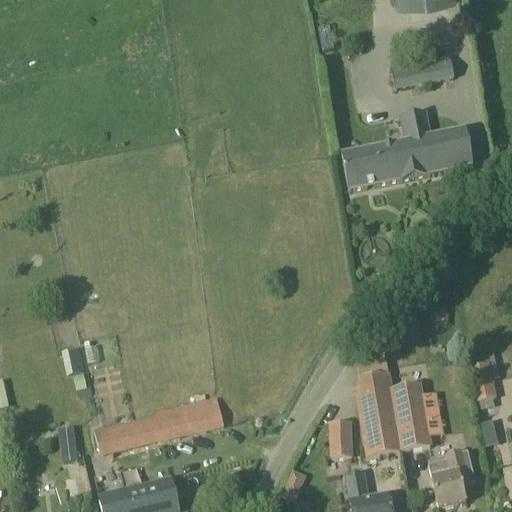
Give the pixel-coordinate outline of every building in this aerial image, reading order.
[(396,0),(399,12),(454,4),(453,0),(396,0)] [(394,94),(453,82),(449,60),(389,72),(394,94)] [(348,196),(471,171),(463,134),(430,141),(425,117),(399,122),(404,146),(341,159),(348,196)] [(368,462),(387,458),(403,455),(392,393),(391,393),(388,378),(387,378),(385,364),(361,368),(363,382),(357,383),(359,399),(355,400),(368,462)] [(496,402),(492,384),(488,367),(468,372),(476,406),(496,402)] [(83,378),(72,380),(75,394),(76,394),(77,402),(91,399),(89,390),(86,391),(83,378)] [(418,388),(392,393),(403,455),(429,449),(418,388)] [(154,421),(149,422),(155,445),(222,429),(216,401),(153,416),(154,421)] [(478,426),(484,450),(497,447),(491,423),(478,426)] [(350,461),(349,427),(329,428),(330,462),(350,461)] [(120,429),(94,435),(100,457),(125,452),(120,429)] [(60,466),(76,464),(72,431),(56,432),(60,466)] [(458,460),(427,468),(437,511),(445,511),(465,507),(461,491),(465,490),(458,460)] [(289,472),(281,494),(297,499),(305,478),(289,472)] [(363,477),(344,480),(349,511),(389,511),(388,499),(367,503),(363,477)] [(98,501),(100,511),(176,511),(170,483),(98,501)]
